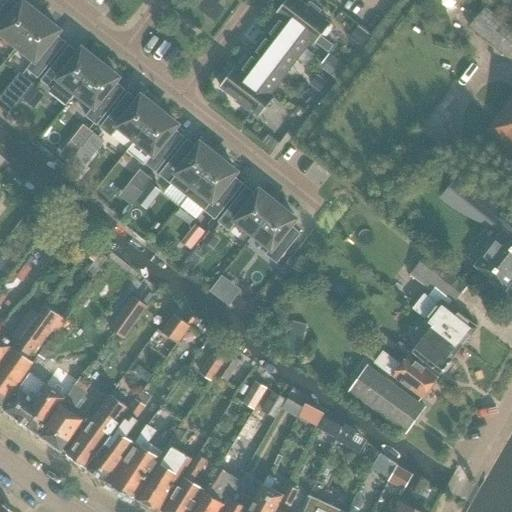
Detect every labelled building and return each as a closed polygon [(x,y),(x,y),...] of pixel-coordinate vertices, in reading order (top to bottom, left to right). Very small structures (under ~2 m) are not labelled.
[(18,47),(42,16),(34,10),(34,8),(28,3),(26,4),(24,2),(21,6),(12,0),(9,0),(0,11),(0,33),(1,33),(18,47)] [(312,39),(311,41),(315,44),(330,24),(327,22),(328,21),(308,5),(307,7),(297,0),(282,0),(281,3),(282,6),(276,13),(280,17),(281,16),(312,39)] [(507,56),(511,49),(511,30),(485,8),(470,26),(507,56)] [(49,22),(42,16),(18,47),(35,60),(27,69),(38,78),(66,43),(57,35),(60,31),(57,28),(57,26),(51,21),(49,22)] [(273,28),(267,35),(298,58),(311,41),(312,39),(281,16),(280,17),(279,18),(277,18),(271,25),(273,28)] [(358,31),(353,39),(364,47),(370,39),(358,31)] [(259,46),(253,53),(283,77),(298,58),(267,35),(266,37),(263,36),(257,43),(259,46)] [(77,93),(101,63),(94,57),(94,55),(88,50),(85,51),(83,49),(80,53),(70,45),(41,81),(52,89),(60,80),(77,93)] [(240,70),(239,71),(238,72),(269,96),(270,94),(283,77),(253,53),(247,61),(244,60),(239,67),(240,70)] [(326,57),(319,67),(337,81),(338,81),(347,68),(347,67),(329,54),(326,57)] [(108,69),(101,63),(77,93),(94,107),(86,116),(97,125),(126,90),(116,82),(119,78),(116,76),(117,73),(111,68),(108,69)] [(274,97),(270,94),(269,96),(238,72),(239,71),(235,67),(228,75),(225,75),(220,81),(221,84),(220,86),(236,99),(235,100),(255,115),(256,114),(259,117),(274,97)] [(314,78),(309,84),(319,92),(326,83),(316,75),(314,78)] [(34,85),(26,78),(16,90),(24,98),(34,86),(34,85)] [(23,99),(22,100),(23,100),(29,105),(30,105),(41,92),(34,86),(24,98),(23,99)] [(119,127),(136,140),(160,110),(153,104),(153,102),(147,97),(145,98),(142,96),(139,100),(129,92),(101,128),(112,136),(119,127)] [(511,149),(511,98),(487,130),(511,149)] [(160,110),(136,140),(153,154),(145,163),(156,172),(185,136),(175,129),(178,125),(176,123),(176,120),(170,115),(168,116),(160,110)] [(81,148),(84,145),(94,133),(83,125),(71,140),(81,148)] [(102,140),(94,133),(84,145),(92,152),(102,140)] [(273,151),(279,143),(268,134),(262,142),(273,151)] [(160,175),(188,197),(219,157),(212,151),(212,149),(206,144),(204,145),(202,143),(199,147),(189,139),(160,175)] [(227,164),(219,157),(188,197),(216,219),(244,184),(234,176),(237,172),(235,169),(235,167),(229,162),(227,164)] [(149,177),(140,170),(130,183),(139,190),(149,177)] [(496,202),(471,182),(458,199),(483,219),(496,202)] [(142,192),(136,200),(147,209),(161,191),(152,185),(150,183),(142,192)] [(255,234),(279,204),(271,198),(271,196),(266,191),(263,192),(261,190),(258,194),(248,186),(219,222),(230,230),(238,221),(255,234)] [(286,210),(279,204),(255,234),(272,248),(264,257),(275,266),(303,231),(293,223),(297,219),(294,217),(294,214),(289,209),(286,210)] [(506,290),(511,281),(511,218),(505,213),(495,225),(503,231),(476,267),(506,290)] [(202,241),(203,241),(212,250),(220,240),(210,231),(202,241)] [(185,236),(181,241),(191,250),(194,246),(195,244),(185,236)] [(87,250),(75,267),(83,273),(95,255),(87,250)] [(95,261),(86,273),(87,274),(91,276),(93,278),(107,258),(105,256),(100,253),(99,255),(95,261)] [(245,259),(238,254),(224,273),(230,277),(245,259)] [(426,255),(420,263),(460,293),(466,285),(448,271),(426,255)] [(420,263),(411,274),(432,290),(435,286),(454,301),(460,293),(420,263)] [(222,276),(210,291),(217,296),(229,281),(222,276)] [(147,306),(132,296),(109,329),(124,339),(147,306)] [(427,319),(462,347),(476,327),(442,300),(427,319)] [(39,315),(0,368),(0,407),(1,408),(33,363),(27,358),(32,350),(36,353),(52,331),(56,333),(65,321),(46,306),(39,315)] [(0,368),(39,315),(31,309),(22,322),(12,335),(14,336),(10,342),(0,334),(0,368)] [(191,327),(174,315),(161,332),(178,344),(191,327)] [(452,360),(462,347),(427,319),(416,334),(423,339),(412,353),(441,375),(453,360),(452,360)] [(47,350),(45,349),(43,348),(36,358),(44,364),(52,354),(47,350)] [(229,355),(218,348),(201,374),(212,381),(216,374),(227,382),(240,362),(229,354),(229,355)] [(422,399),(437,378),(408,357),(402,366),(384,352),(375,364),(422,399)] [(406,434),(424,408),(367,368),(349,393),(406,434)] [(4,410),(40,436),(65,399),(30,374),(4,410)] [(65,399),(40,436),(61,452),(83,420),(72,413),(81,401),(92,385),(80,377),(65,399)] [(267,389),(255,381),(242,403),(254,410),(267,389)] [(286,400),(273,392),(262,411),(274,419),(286,400)] [(110,396),(66,455),(86,469),(128,412),(129,411),(133,406),(136,402),(137,400),(128,395),(121,403),(110,396)] [(133,406),(129,411),(137,417),(146,406),(137,400),(136,402),(133,406)] [(319,427),(326,413),(306,403),(299,417),(319,427)] [(86,469),(107,483),(136,443),(127,437),(139,420),(128,412),(86,469)] [(136,443),(107,483),(134,498),(159,460),(163,453),(150,445),(158,433),(147,427),(136,443)] [(159,460),(134,498),(159,510),(191,460),(176,449),(186,434),(180,430),(177,435),(163,453),(159,460)] [(190,511),(204,491),(193,484),(204,464),(206,460),(199,456),(196,460),(162,511),(190,511)] [(413,475),(397,466),(388,482),(404,490),(413,475)] [(204,491),(190,511),(220,511),(224,506),(239,480),(226,472),(219,468),(204,491)] [(253,501),(247,511),(275,511),(276,511),(278,507),(286,511),(289,505),(291,506),(299,491),(289,486),(283,496),(271,490),(275,481),(267,476),(253,501)] [(420,492),(426,481),(416,476),(411,487),(420,492)] [(220,511),(247,511),(253,501),(242,495),(248,484),(240,480),(239,480),(224,506),(220,511)] [(342,511),(343,511),(308,496),(299,511),(342,511)]
